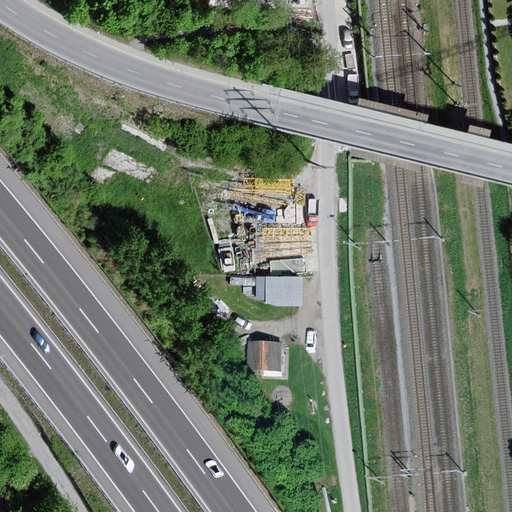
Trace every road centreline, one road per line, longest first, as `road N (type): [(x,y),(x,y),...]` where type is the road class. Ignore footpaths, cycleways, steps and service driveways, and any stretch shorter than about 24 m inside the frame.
road 1 (unclassified): [(0,1),(124,68),(511,168)]
road 2 (motorway): [(232,511),(0,208)]
road 3 (motorway): [(0,308),(158,511)]
road 4 (track): [(76,511),(0,394)]
